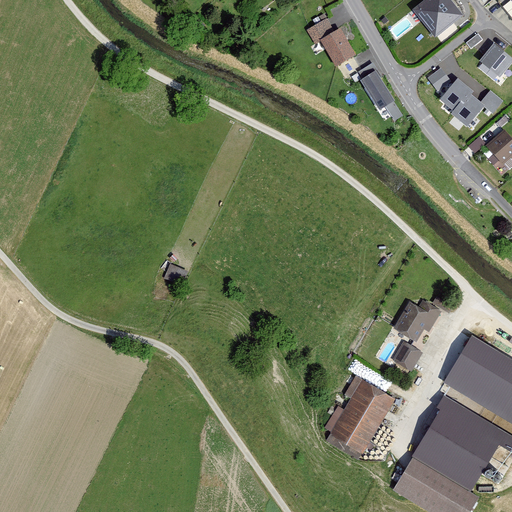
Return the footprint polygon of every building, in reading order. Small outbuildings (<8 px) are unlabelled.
[(434,0),(415,15),(435,43),(466,20),(451,0),(434,0)] [(339,69),(357,58),(342,32),(336,36),(327,21),(309,32),(317,46),(323,42),(339,69)] [(472,46),(484,39),(480,33),(468,40),(472,46)] [(511,62),(511,58),(494,44),(480,61),(500,77),(511,62)] [(439,93),(454,83),(443,67),(428,77),(439,93)] [(378,74),(364,83),(384,115),(389,111),(397,123),(405,118),(378,74)] [(473,92),(457,79),(440,99),(454,110),(451,113),(467,125),(483,106),(470,95),(473,92)] [(502,164),(511,155),(511,139),(507,133),(489,149),(502,164)] [(171,263),(166,275),(184,283),(189,270),(171,263)] [(417,306),(401,333),(419,344),(427,331),(432,334),(444,314),(429,304),(424,311),(417,306)] [(511,357),(472,334),(445,382),(511,420),(511,357)] [(415,350),(408,346),(398,364),(414,373),(416,370),(424,355),(415,350)] [(398,400),(357,376),(346,395),(353,399),(345,412),(338,408),(324,430),(366,454),(398,400)] [(511,434),(447,397),(393,490),(430,511),(469,511),(479,496),(472,491),(499,445),(511,452),(511,434)]
